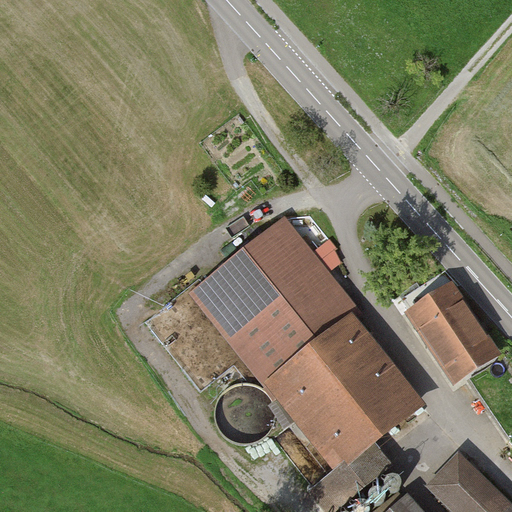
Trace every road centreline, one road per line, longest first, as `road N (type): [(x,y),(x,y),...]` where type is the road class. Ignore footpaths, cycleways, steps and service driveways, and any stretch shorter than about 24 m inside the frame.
road 1 (track): [(271,511),(136,333),(132,315),(140,299),(283,205),(339,216)]
road 2 (tertiary): [(228,0),(511,313)]
road 3 (track): [(380,169),(511,17)]
